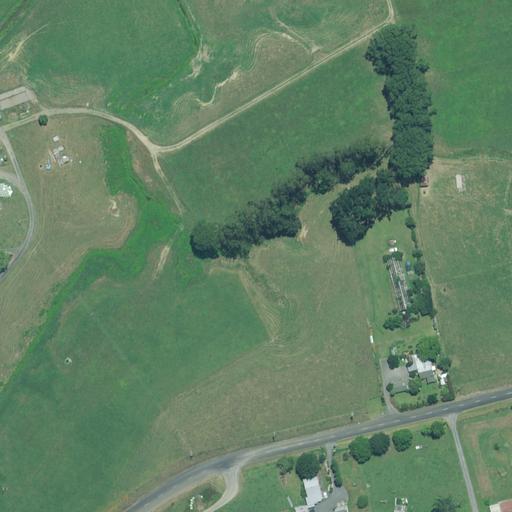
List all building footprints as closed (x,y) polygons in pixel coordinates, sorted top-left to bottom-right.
[(60,135),(54,138),(57,143),(62,140),(60,135)] [(402,256),(389,259),(401,311),(414,308),(402,256)] [(436,366),(432,366),(431,359),(419,362),(418,355),(407,358),(410,372),(419,370),(421,379),(427,378),(428,383),(435,381),(433,371),(437,370),(436,366)] [(407,390),(405,383),(393,385),(394,393),(407,390)] [(325,500),(319,476),(304,480),(309,497),(306,498),(309,508),(315,506),(315,503),(325,500)] [(511,511),(511,499),(489,506),(491,511),(511,511)]
